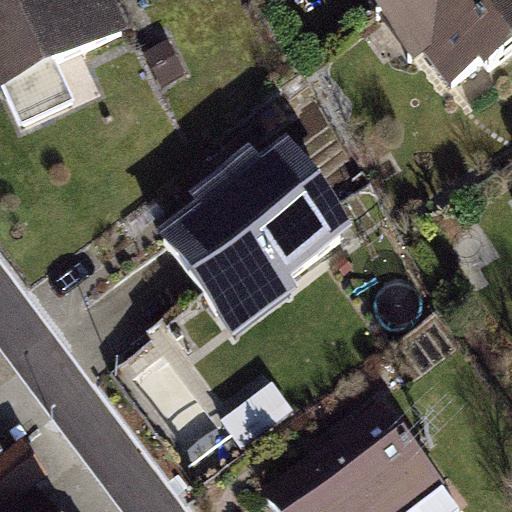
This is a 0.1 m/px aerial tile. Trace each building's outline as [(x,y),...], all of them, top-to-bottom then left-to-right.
[(99,0),(0,0),(0,102),(121,49),(99,0)] [(511,0),(342,0),(405,86),(419,73),(449,116),(511,73),(511,0)] [(274,166),(154,253),(221,337),(339,249),(274,166)] [(373,416),(252,508),(254,511),(416,511),(435,498),(373,416)] [(54,511),(31,482),(0,505),(0,511),(54,511)]
